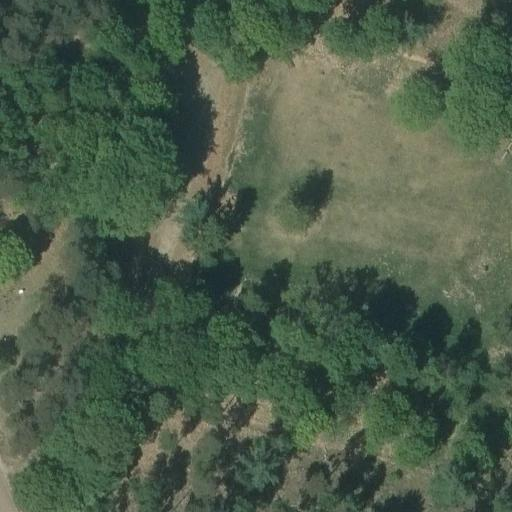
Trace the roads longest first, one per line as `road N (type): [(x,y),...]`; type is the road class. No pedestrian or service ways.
road 1 (track): [(137,349),(270,403),(386,417),(465,442),(511,429)]
road 2 (track): [(298,192),(278,239),(237,269),(217,352),(180,363)]
road 3 (track): [(137,349),(195,167)]
road 4 (track): [(184,200),(0,156)]
road 5 (track): [(46,511),(137,349)]
